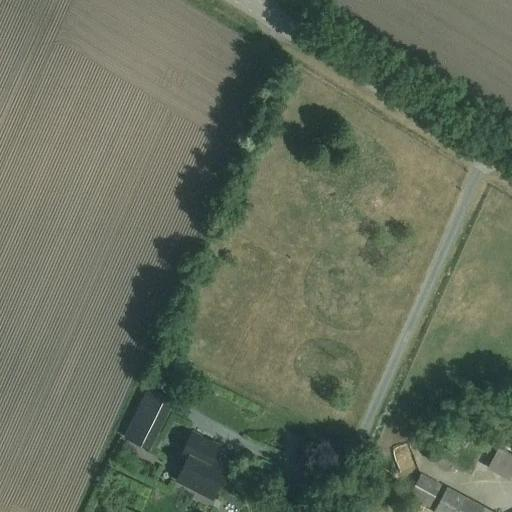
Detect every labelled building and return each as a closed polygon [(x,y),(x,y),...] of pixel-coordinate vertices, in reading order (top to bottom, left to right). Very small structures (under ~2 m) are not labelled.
[(182,372),(168,366),(161,380),(176,387),(182,372)] [(175,401),(149,388),(125,438),(150,451),(175,401)] [(219,442),(193,428),(181,452),(186,455),(173,480),(210,499),(226,467),(210,459),(219,442)] [(511,439),(508,437),(502,448),(511,453),(511,439)] [(415,444),(400,447),(404,469),(419,466),(415,444)] [(511,475),(511,455),(498,448),(487,469),(509,481),(511,475)] [(441,486),(420,476),(409,498),(430,509),(441,486)] [(474,511),(478,504),(447,487),(434,511),(474,511)]
